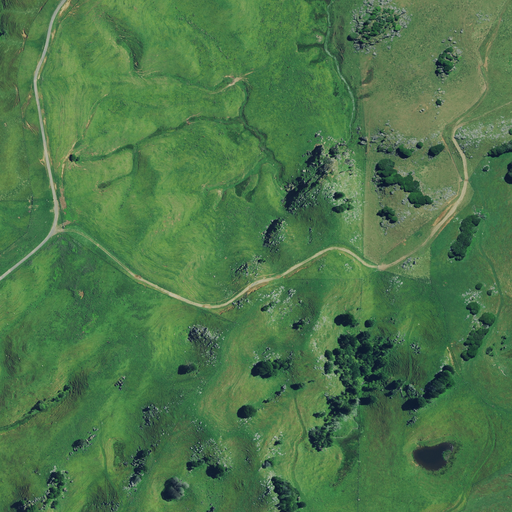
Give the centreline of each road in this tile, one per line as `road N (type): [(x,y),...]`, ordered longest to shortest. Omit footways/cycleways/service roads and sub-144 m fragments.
road 1 (track): [(51,226),(86,233),(136,273),(199,302),(219,302),(330,246),(384,264),(430,234),(464,189),(452,125),(511,100)]
road 2 (track): [(59,0),(32,77),(51,226),(0,274)]
